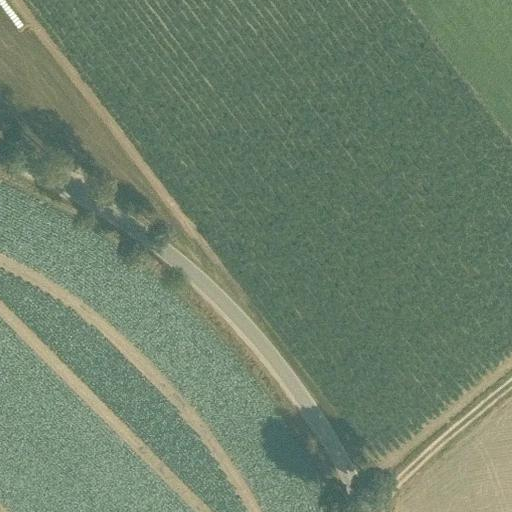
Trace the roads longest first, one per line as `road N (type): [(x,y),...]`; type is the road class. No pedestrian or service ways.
road 1 (unclassified): [(354,511),(307,418),(242,334),(152,250),(0,166)]
road 2 (track): [(511,384),(451,430),(370,511)]
